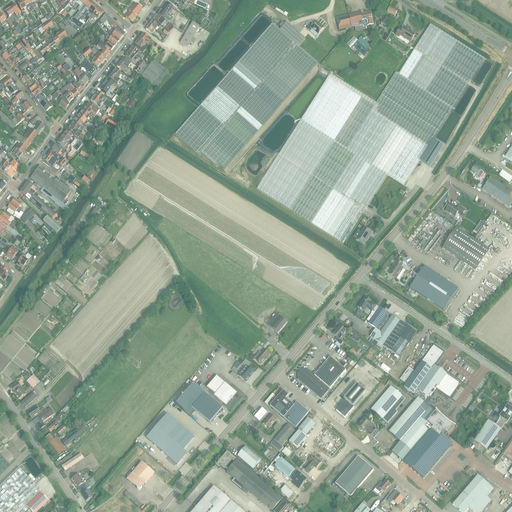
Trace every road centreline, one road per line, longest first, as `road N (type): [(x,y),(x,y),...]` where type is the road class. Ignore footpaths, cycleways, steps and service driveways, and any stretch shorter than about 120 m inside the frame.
road 1 (secondary): [(358,275),(444,175),(511,70)]
road 2 (unclassified): [(511,381),(358,275)]
road 3 (secondary): [(157,511),(275,373)]
road 4 (unclassified): [(80,511),(0,390)]
road 5 (unknown): [(0,342),(87,230)]
road 6 (secondary): [(275,373),(358,275)]
road 7 (residential): [(57,130),(134,31)]
